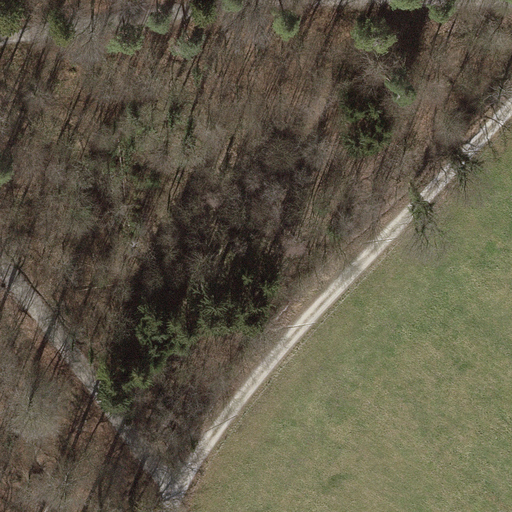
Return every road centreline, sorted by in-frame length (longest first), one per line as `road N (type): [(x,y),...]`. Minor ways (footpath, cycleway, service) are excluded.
road 1 (track): [(511,107),(242,400),(170,511)]
road 2 (track): [(172,508),(100,391),(0,265)]
road 3 (track): [(262,0),(91,19),(0,39)]
